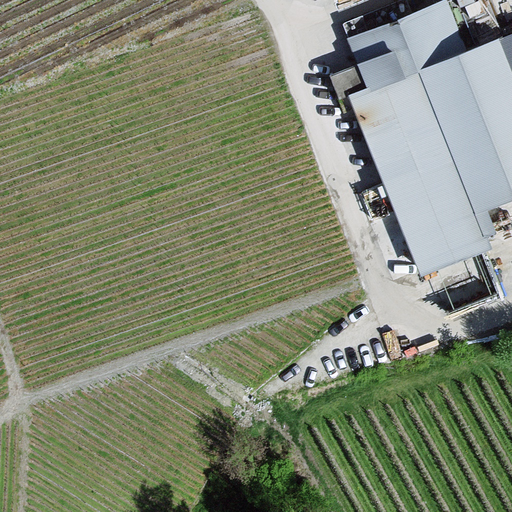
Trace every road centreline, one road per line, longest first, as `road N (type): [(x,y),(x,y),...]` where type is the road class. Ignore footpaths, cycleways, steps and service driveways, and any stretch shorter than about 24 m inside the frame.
road 1 (track): [(383,282),(223,330),(0,416)]
road 2 (track): [(258,0),(0,91)]
road 3 (track): [(0,342),(11,370),(9,511)]
